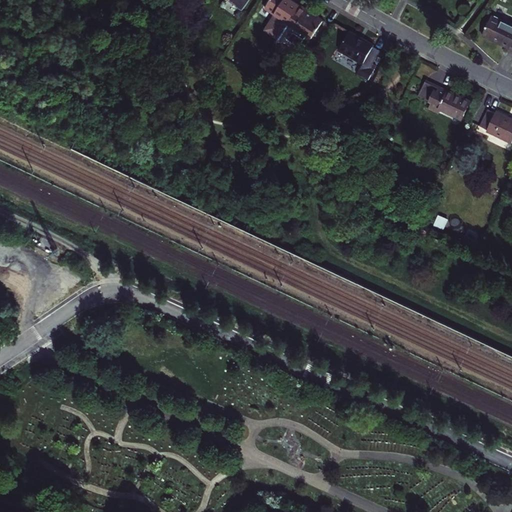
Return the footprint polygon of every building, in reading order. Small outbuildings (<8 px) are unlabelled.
[(230,0),(231,0),(244,9),(249,0),(230,0)] [(273,0),(267,9),(292,25),(303,7),(292,0),(273,0)] [(319,17),(303,7),(292,25),(301,31),(299,34),(297,32),(292,41),(304,49),(312,37),(316,40),(328,22),(319,17)] [(511,23),(495,16),(485,37),(508,47),(511,49),(511,23)] [(354,32),(344,50),(369,64),(364,74),(373,79),(378,69),(375,67),(385,50),(379,47),(379,45),(374,42),(354,32)] [(466,119),(473,103),(461,96),(443,88),(440,95),(435,93),(438,86),(430,82),(423,97),(436,103),(433,109),(441,113),(444,109),(466,119)] [(511,117),(498,110),(497,112),(491,109),(483,124),(489,128),(489,130),(511,141),(511,117)]
